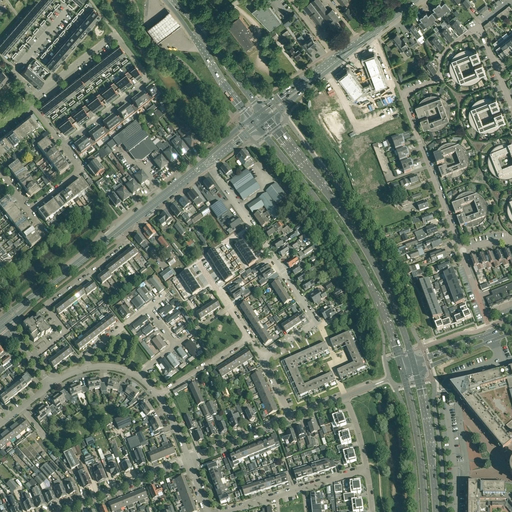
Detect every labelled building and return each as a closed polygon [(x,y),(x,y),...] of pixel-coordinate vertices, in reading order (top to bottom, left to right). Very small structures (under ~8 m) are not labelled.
[(41,0),(38,0),(36,3),(43,9),(47,5),(41,0)] [(265,0),(254,9),(250,12),(268,31),(281,21),(273,11),(265,0)] [(329,12),(319,0),(314,0),(303,8),(308,15),(312,12),(313,14),(311,16),(315,22),(316,22),(319,25),(318,26),(322,30),(328,25),(328,24),(329,23),(335,30),(341,26),(337,21),(340,19),(328,4),(332,9),(329,12)] [(451,0),(455,4),(460,0),(461,3),(465,8),(470,5),(465,0),(464,0),(463,1),(461,0),(451,0)] [(43,9),(36,3),(33,7),(40,13),(43,9)] [(435,5),(442,13),(449,8),(445,3),(441,5),(439,3),(435,4),(435,5)] [(432,13),(436,18),(442,13),(435,5),(433,8),(434,10),(432,13)] [(40,13),(33,7),(29,11),(36,17),(40,13)] [(345,11),(343,13),(348,20),(349,19),(350,19),(351,18),(352,17),(354,16),(353,14),(351,11),(350,11),(348,9),(347,7),(344,9),(345,11)] [(92,8),(89,12),(97,19),(100,15),(92,8)] [(26,15),(33,21),(36,17),(29,11),(26,15)] [(170,11),(148,28),(158,41),(180,24),(170,11)] [(94,23),(97,19),(89,12),(86,16),(94,23)] [(433,20),(436,18),(432,13),(428,15),(426,13),(422,15),(429,23),(430,23),(432,26),(435,23),(433,20)] [(33,21),(26,15),(22,19),(29,25),(33,21)] [(430,25),(429,23),(422,15),(420,18),(421,20),(419,24),(423,29),(426,26),(427,27),(429,28),(430,27),(430,26),(430,25)] [(91,27),(94,23),(86,16),(83,20),(91,27)] [(453,19),(455,21),(450,25),(458,34),(463,30),(459,25),(461,23),(456,16),(453,19)] [(239,17),(227,27),(246,51),(254,45),(248,36),(252,33),(239,17)] [(26,29),(29,25),(22,19),(19,23),(26,29)] [(88,30),(91,27),(83,20),(80,23),(88,30)] [(484,25),(486,31),(492,26),(488,22),(484,25)] [(26,29),(19,23),(15,27),(22,34),(26,29)] [(85,34),(88,30),(80,23),(77,27),(85,34)] [(413,34),(417,39),(421,35),(417,30),(418,29),(417,27),(415,28),(413,24),(408,28),(413,34)] [(445,25),(442,27),(444,30),(440,33),(448,42),(453,38),(448,32),(450,31),(445,25)] [(19,38),(22,34),(15,27),(12,31),(19,38)] [(76,27),(73,30),(81,37),(85,34),(77,27),(76,27)] [(73,30),(70,34),(78,41),(81,37),(73,30)] [(12,31),(8,36),(15,42),(19,38),(12,31)] [(275,31),(270,34),(273,39),(278,35),(275,31)] [(435,33),(431,35),(433,38),(430,40),(437,50),(442,46),(438,40),(440,39),(435,33)] [(75,45),(78,41),(70,34),(67,38),(75,45)] [(403,50),(406,47),(405,46),(407,45),(403,39),(401,41),(397,35),(391,39),(399,48),(401,51),(403,50)] [(15,42),(8,36),(5,40),(12,46),(15,42)] [(308,41),(313,47),(314,47),(316,46),(316,45),(317,45),(312,38),(311,38),(310,36),(307,38),(308,40),(308,41)] [(411,48),(414,45),(418,43),(416,40),(415,41),(411,37),(409,39),(412,43),(409,45),(411,48)] [(72,48),(75,45),(67,38),(64,41),(72,48)] [(313,47),(308,41),(307,42),(306,41),(304,39),(301,41),(303,44),(308,52),(312,49),(312,48),(313,47)] [(510,48),(504,39),(499,43),(505,51),(506,53),(509,51),(508,50),(510,48)] [(12,46),(5,40),(1,44),(8,50),(12,46)] [(69,52),(72,48),(64,41),(61,45),(69,52)] [(505,51),(499,43),(494,46),(502,56),(504,55),(503,53),(505,51)] [(0,44),(0,50),(4,54),(8,50),(1,44),(0,44)] [(66,56),(69,52),(61,45),(58,49),(66,56)] [(119,46),(115,49),(121,57),(125,54),(119,46)] [(299,58),(303,55),(298,49),(295,51),(292,48),(288,51),(290,53),(289,54),(292,57),(293,56),(296,60),(297,60),(298,60),(298,59),(299,59),(299,58)] [(63,59),(66,56),(58,49),(55,52),(63,59)] [(121,57),(115,49),(111,53),(116,60),(121,57)] [(465,50),(464,51),(468,60),(471,59),(474,57),(472,53),(472,51),(471,51),(469,50),(467,50),(465,50)] [(461,63),(468,60),(464,51),(463,51),(461,51),(460,52),(458,53),(461,63)] [(477,51),(472,53),(474,57),(471,59),(473,63),(480,60),(477,51)] [(59,63),(63,59),(55,52),(51,56),(59,63)] [(111,53),(106,56),(112,64),(116,60),(111,53)] [(451,60),(451,61),(458,64),(461,63),(458,53),(456,54),(455,55),(454,57),(452,58),(451,60)] [(375,55),(365,59),(376,88),(386,85),(375,55)] [(51,56),(48,60),(56,66),(59,63),(51,56)] [(112,64),(106,56),(102,59),(108,67),(112,64)] [(102,59),(98,63),(104,70),(108,67),(102,59)] [(48,60),(45,63),(51,69),(53,70),(54,69),(56,66),(48,60)] [(436,71),(429,61),(424,65),(431,75),(436,71)] [(450,69),(450,71),(460,67),(458,64),(451,61),(451,62),(450,64),(450,66),(450,67),(450,69)] [(104,70),(98,63),(94,66),(99,74),(104,70)] [(481,75),(485,73),(482,64),(474,67),(476,71),(479,70),(481,75)] [(360,65),(354,69),(359,74),(364,70),(360,65)] [(25,77),(32,69),(28,66),(21,74),(25,77)] [(99,74),(94,66),(89,69),(95,77),(99,74)] [(135,66),(127,72),(131,77),(134,75),(137,79),(142,75),(135,66)] [(460,67),(450,71),(451,73),(451,75),(452,77),(462,73),(460,67)] [(29,81),(36,73),(32,69),(25,77),(29,81)] [(91,80),(95,77),(89,69),(85,73),(91,80)] [(476,71),(473,73),(477,82),(478,81),(479,80),(481,79),(482,77),(482,76),(481,75),(479,70),(476,71)] [(348,71),(339,78),(354,97),(355,97),(359,103),(367,100),(363,92),(363,91),(348,71)] [(2,72),(0,73),(0,78),(4,82),(8,77),(2,72)] [(131,77),(127,72),(120,77),(127,86),(132,83),(129,79),(131,77)] [(29,81),(33,84),(40,76),(36,73),(29,81)] [(81,76),(86,84),(91,80),(85,73),(81,76)] [(463,76),(462,73),(452,77),(453,78),(455,80),(456,81),(458,82),(459,83),(460,84),(463,76)] [(473,73),(466,75),(470,85),(471,85),(473,84),(474,83),(476,83),(477,82),(473,73)] [(469,85),(470,85),(466,75),(463,76),(460,84),(461,84),(463,85),(465,85),(467,85),(469,85)] [(40,76),(33,84),(38,88),(45,80),(40,76)] [(79,77),(75,81),(81,88),(85,85),(79,77)] [(120,77),(113,83),(117,88),(120,86),(123,90),(127,86),(120,77)] [(76,91),(81,88),(75,81),(71,84),(76,91)] [(113,83),(106,88),(113,97),(118,94),(115,90),(117,88),(113,83)] [(76,91),(71,84),(66,87),(72,95),(76,91)] [(149,94),(146,96),(150,102),(160,94),(156,89),(154,91),(151,86),(146,90),(149,94)] [(66,87),(62,90),(68,98),(72,95),(66,87)] [(106,88),(99,94),(103,99),(106,97),(108,101),(113,97),(106,88)] [(64,101),(68,98),(62,90),(58,94),(64,101)] [(58,94),(54,97),(59,105),(64,101),(58,94)] [(99,94),(92,99),(99,109),(103,105),(101,101),(103,99),(99,94)] [(143,107),(150,102),(146,96),(144,98),(141,94),(136,98),(143,107)] [(424,98),(428,108),(434,106),(430,96),(428,97),(426,97),(424,98)] [(430,96),(434,106),(437,105),(440,97),(439,97),(438,96),(436,96),(434,96),(432,96),(430,96)] [(55,108),(59,105),(54,97),(49,100),(55,108)] [(437,105),(438,108),(448,104),(447,103),(446,101),(444,100),(443,99),(441,98),(440,97),(437,105)] [(134,105),(132,107),(136,113),(143,107),(136,98),(132,101),(134,105)] [(419,103),(418,105),(419,104),(419,106),(421,111),(424,109),(428,108),(424,98),(423,99),(421,100),(420,102),(419,103)] [(491,101),(492,101),(491,99),(492,99),(490,99),(488,98),(487,98),(485,98),(483,99),(487,108),(490,107),(493,105),(491,101)] [(84,105),(89,111),(91,108),(94,112),(99,109),(92,99),(84,105)] [(477,101),(481,111),(487,108),(483,99),(481,99),(479,100),(477,101)] [(496,99),(492,101),(491,101),(493,105),(490,107),(492,111),(499,108),(496,99)] [(49,100),(45,104),(51,111),(55,108),(49,100)] [(481,111),(477,101),(476,102),(474,103),(473,105),(472,106),(471,108),(470,109),(478,112),(481,111)] [(46,115),(51,111),(45,104),(41,107),(46,115)] [(321,113),(312,119),(327,139),(335,133),(336,135),(344,129),(345,130),(353,124),(351,121),(338,104),(330,110),(329,109),(322,115),(321,113)] [(438,108),(441,114),(450,110),(450,108),(449,106),(448,104),(438,108)] [(84,105),(77,110),(84,120),(89,116),(86,112),(89,111),(84,105)] [(127,105),(122,109),(129,118),(136,113),(132,107),(129,109),(127,105)] [(163,105),(159,109),(163,114),(167,110),(163,105)] [(419,106),(415,107),(418,116),(426,114),(425,111),(424,109),(421,111),(419,106)] [(122,124),(129,118),(122,109),(117,112),(120,116),(117,118),(122,124)] [(479,115),(478,112),(470,109),(470,110),(469,112),(469,114),(469,116),(469,118),(469,119),(479,115)] [(80,123),(84,120),(77,110),(70,116),(74,122),(77,120),(80,123)] [(451,112),(450,110),(441,114),(442,117),(449,120),(449,119),(450,118),(450,116),(451,114),(451,112)] [(494,115),(495,119),(499,118),(500,123),(501,123),(505,121),(501,112),(494,115)] [(31,115),(27,118),(34,126),(37,123),(31,115)] [(481,121),(479,115),(469,119),(470,121),(470,123),(471,125),(472,125),(481,121)] [(72,123),(74,122),(70,116),(63,122),(70,131),(75,127),(72,123)] [(112,116),(107,120),(114,129),(122,124),(117,118),(115,120),(112,116)] [(152,121),(147,116),(142,119),(147,125),(152,121)] [(442,117),(439,118),(442,128),(444,127),(445,126),(446,124),(448,123),(449,121),(449,120),(442,117)] [(34,126),(27,118),(24,120),(30,129),(34,126)] [(427,118),(420,120),(423,130),(427,128),(428,128),(426,123),(429,122),(428,120),(427,118)] [(432,121),(436,130),(438,130),(440,129),(442,128),(439,118),(432,121)] [(501,124),(501,123),(500,123),(499,118),(495,119),(492,121),(496,130),(497,129),(499,128),(500,127),(502,124),(501,124)] [(24,120),(20,123),(27,132),(30,129),(24,120)] [(103,123),(106,127),(103,129),(107,135),(114,129),(107,120),(103,123)] [(142,121),(138,124),(142,129),(146,126),(142,121)] [(429,122),(426,123),(428,128),(427,128),(428,129),(427,129),(427,130),(429,130),(431,130),(433,131),(435,131),(436,130),(432,121),(429,122)] [(483,124),(481,121),(472,125),(473,126),(474,128),(475,129),(477,130),(479,131),(479,132),(483,124)] [(496,130),(492,121),(486,123),(490,133),(492,132),(494,131),(495,131),(496,130)] [(66,134),(70,131),(63,122),(56,127),(60,132),(63,131),(66,134)] [(151,154),(152,155),(154,153),(155,154),(157,153),(159,152),(135,122),(116,137),(122,145),(127,150),(126,151),(128,153),(129,153),(135,161),(142,161),(151,154)] [(27,132),(20,123),(16,126),(23,134),(27,132)] [(488,133),(490,133),(486,123),(483,124),(479,132),(480,132),(482,133),(484,133),(486,133),(488,133)] [(16,126),(13,129),(19,137),(23,134),(16,126)] [(100,140),(107,135),(103,129),(101,131),(98,127),(93,131),(100,140)] [(183,132),(194,146),(197,144),(191,136),(190,136),(188,133),(189,132),(187,128),(185,130),(183,132)] [(19,137),(13,129),(9,131),(16,140),(19,137)] [(9,131),(6,134),(12,143),(16,140),(9,131)] [(89,140),(93,146),(100,140),(93,131),(89,135),(92,138),(89,140)] [(194,146),(183,132),(180,134),(183,137),(182,137),(185,141),(184,141),(191,149),(194,146)] [(12,143),(6,134),(2,137),(9,145),(10,148),(14,145),(12,143)] [(172,139),(184,154),(187,152),(181,144),(178,141),(179,140),(176,136),(172,139)] [(2,137),(0,138),(0,141),(5,148),(9,145),(2,137)] [(119,148),(122,145),(116,137),(112,141),(116,146),(117,145),(119,148)] [(386,141),(383,143),(384,148),(388,146),(388,147),(393,145),(404,141),(402,137),(399,138),(398,137),(391,139),(386,141)] [(86,151),(93,146),(89,140),(87,142),(84,138),(79,142),(86,151)] [(172,146),(173,145),(175,148),(175,149),(181,157),(184,154),(172,139),(168,141),(172,146)] [(40,150),(49,143),(46,140),(37,146),(40,150)] [(116,146),(112,141),(107,145),(111,150),(116,146)] [(404,141),(393,145),(395,150),(402,148),(402,146),(405,145),(404,141)] [(77,149),(75,151),(79,157),(86,151),(79,142),(74,146),(77,149)] [(159,150),(160,149),(164,154),(170,162),(173,160),(165,149),(163,147),(162,145),(160,142),(155,145),(159,150)] [(163,147),(165,149),(173,160),(177,157),(170,149),(171,149),(166,142),(162,145),(163,147)] [(49,143),(40,150),(43,153),(51,147),(49,143)] [(452,154),(455,153),(459,146),(458,146),(456,145),(454,145),(452,144),(450,145),(449,145),(452,154)] [(113,152),(111,150),(107,145),(106,145),(102,148),(108,156),(113,152)] [(446,157),(452,154),(449,145),(448,145),(446,145),(444,146),(443,147),(442,147),(446,157)] [(460,146),(459,146),(455,153),(457,156),(466,153),(465,151),(464,150),(463,149),(461,147),(460,146)] [(496,149),(500,159),(506,156),(502,146),(500,147),(498,148),(496,149)] [(511,151),(511,148),(510,147),(511,147),(510,147),(508,146),(506,146),(504,146),(502,146),(506,156),(509,155),(511,153),(511,151)] [(46,157),(54,150),(51,147),(43,153),(46,157)] [(437,152),(436,153),(437,153),(437,154),(439,159),(442,158),(446,157),(442,147),(441,148),(440,149),(438,151),(437,152)] [(497,160),(500,159),(496,149),(495,150),(493,151),(492,152),(491,154),(490,156),(489,157),(497,160)] [(48,160),(57,154),(54,150),(46,157),(48,160)] [(247,170),(253,166),(256,163),(252,158),(251,159),(250,157),(248,155),(249,154),(246,150),(242,153),(240,154),(240,155),(237,157),(247,170)] [(154,153),(152,155),(150,156),(154,162),(160,170),(167,165),(161,157),(160,157),(157,153),(155,154),(154,153)] [(408,153),(398,156),(400,162),(406,159),(406,158),(409,157),(408,153)] [(467,153),(466,153),(457,156),(459,163),(469,159),(468,157),(467,155),(467,153)] [(60,157),(57,154),(48,160),(51,164),(60,157)] [(437,154),(433,156),(437,165),(444,162),(443,160),(442,158),(439,159),(437,154)] [(88,168),(91,173),(100,166),(92,156),(87,160),(91,165),(88,168)] [(62,161),(60,157),(51,164),(54,168),(62,161)] [(488,165),(488,167),(498,163),(497,160),(489,157),(489,158),(488,159),(488,161),(488,163),(488,165)] [(459,163),(460,166),(467,169),(468,168),(468,166),(469,164),(469,162),(469,160),(469,159),(459,163)] [(62,161),(54,168),(57,171),(65,165),(62,161)] [(11,173),(19,166),(17,162),(8,169),(11,173)] [(491,173),(500,169),(498,163),(488,167),(489,169),(490,171),(491,173)] [(413,164),(402,168),(404,174),(411,171),(411,169),(413,168),(413,164)] [(68,169),(65,165),(57,171),(60,175),(68,169)] [(236,178),(237,177),(234,172),(232,173),(231,172),(226,165),(224,167),(223,167),(222,168),(222,169),(221,169),(226,176),(228,178),(229,176),(232,180),(233,180),(232,178),(235,176),(236,178)] [(22,169),(19,166),(11,173),(14,176),(22,169)] [(100,166),(91,173),(95,177),(99,174),(101,175),(104,172),(100,166)] [(133,168),(144,183),(148,180),(141,172),(136,166),(133,168)] [(446,166),(438,169),(442,178),(446,177),(444,172),(447,171),(447,169),(446,166)] [(460,166),(457,167),(461,177),(462,176),(463,175),(465,173),(466,172),(467,170),(467,169),(460,166)] [(460,177),(461,177),(457,167),(451,169),(454,179),(455,179),(457,178),(458,178),(460,177)] [(135,177),(141,185),(144,183),(133,168),(130,171),(135,177)] [(22,169),(14,176),(17,180),(25,173),(22,169)] [(447,171),(444,172),(446,177),(446,178),(447,179),(449,179),(451,179),(453,179),(454,179),(451,169),(447,171)] [(502,172),(500,169),(491,173),(492,174),(493,176),(494,177),(496,178),(498,179),(499,180),(502,172)] [(233,180),(232,180),(230,182),(237,191),(253,180),(247,170),(237,177),(236,178),(233,180)] [(507,181),(508,181),(505,171),(502,172),(499,180),(501,181),(503,181),(505,181),(507,181)] [(28,177),(25,173),(17,180),(19,183),(28,177)] [(402,187),(404,186),(411,183),(411,184),(418,181),(416,175),(409,178),(409,179),(400,182),(402,187)] [(125,178),(136,192),(139,190),(133,182),(132,182),(128,176),(125,178)] [(28,177),(19,183),(22,187),(31,180),(28,177)] [(122,180),(124,183),(127,186),(126,187),(132,195),(136,192),(125,178),(122,180)] [(203,183),(208,190),(210,191),(215,188),(213,186),(208,179),(206,181),(205,180),(203,182),(203,183)] [(33,184),(31,180),(22,187),(25,190),(33,184)] [(78,183),(84,191),(88,188),(82,180),(78,183)] [(253,180),(237,191),(243,201),(260,189),(253,180)] [(33,184),(25,190),(28,194),(36,187),(39,185),(36,182),(33,184)] [(78,183),(74,185),(81,194),(84,191),(78,183)] [(126,199),(129,197),(123,189),(124,189),(120,184),(117,187),(117,188),(126,199)] [(281,201),(281,200),(286,196),(276,184),(266,192),(273,201),(273,202),(274,205),(276,204),(276,205),(281,201)] [(28,194),(31,198),(42,189),(39,185),(36,187),(28,194)] [(82,196),(81,194),(74,185),(71,188),(77,197),(79,198),(82,196)] [(117,187),(113,190),(123,202),(126,199),(117,188),(117,187)] [(71,188),(67,191),(74,200),(77,197),(71,188)] [(70,202),(74,200),(67,191),(64,194),(70,202)] [(193,202),(194,203),(197,207),(202,203),(198,198),(193,191),(190,193),(190,192),(188,194),(188,195),(187,195),(193,202)] [(112,193),(107,196),(115,207),(120,204),(112,193)] [(461,196),(464,205),(470,203),(466,193),(465,194),(463,195),(461,196)] [(470,203),(474,202),(477,195),(476,194),(474,194),(472,193),(470,193),(468,193),(466,193),(470,203)] [(70,202),(64,194),(60,197),(67,205),(69,208),(72,205),(70,202)] [(269,214),(271,217),(274,221),(282,215),(274,205),(273,202),(266,194),(248,207),(253,214),(264,206),(267,212),(269,214)] [(478,195),(477,195),(474,202),(475,205),(485,201),(484,200),(482,199),(481,197),(480,196),(478,195)] [(455,201),(455,202),(456,203),(458,208),(461,207),(464,205),(461,196),(459,197),(458,198),(457,199),(455,201)] [(67,205),(60,197),(56,199),(63,208),(67,205)] [(0,206),(1,208),(9,202),(7,198),(0,203),(0,206)] [(184,212),(185,212),(185,213),(190,210),(192,208),(189,204),(184,198),(182,200),(181,199),(179,201),(180,201),(179,202),(184,208),(182,210),(184,212),(184,211),(184,212)] [(63,208),(56,199),(53,202),(59,211),(63,208)] [(425,201),(417,204),(419,211),(428,208),(425,201)] [(485,202),(485,201),(475,205),(477,211),(487,208),(487,207),(486,205),(486,204),(485,202)] [(12,205),(9,202),(1,208),(4,212),(12,205)] [(59,211),(53,202),(49,205),(56,213),(59,211)] [(219,202),(209,210),(217,220),(226,213),(225,210),(225,211),(220,205),(221,204),(219,202)] [(456,203),(452,205),(455,214),(462,211),(461,208),(461,207),(458,208),(456,203)] [(4,212),(6,215),(15,209),(12,205),(4,212)] [(49,205),(46,208),(52,216),(56,213),(49,205)] [(175,215),(177,217),(180,215),(181,216),(185,212),(184,212),(182,213),(180,211),(181,211),(178,208),(175,205),(173,207),(172,206),(171,208),(170,209),(175,215)] [(199,211),(203,217),(210,212),(206,206),(199,211)] [(46,208),(42,210),(49,219),(52,216),(46,208)] [(487,209),(487,208),(477,211),(478,214),(486,218),(486,217),(487,215),(487,213),(487,211),(487,209)] [(9,219),(18,212),(15,209),(6,215),(4,217),(7,221),(9,219)] [(42,210),(38,213),(45,222),(49,219),(42,210)] [(21,216),(18,212),(9,219),(12,222),(21,216)] [(157,220),(161,225),(165,222),(165,223),(167,225),(172,221),(170,219),(171,218),(166,212),(160,217),(161,217),(157,220)] [(191,220),(190,219),(185,212),(181,216),(187,223),(191,220)] [(255,217),(258,222),(264,218),(260,212),(255,217)] [(291,212),(284,218),(286,221),(287,220),(294,215),(291,212)] [(199,213),(195,216),(190,219),(191,220),(193,223),(193,224),(195,223),(202,218),(199,213)] [(478,214),(475,216),(479,225),(480,225),(482,223),(483,222),(484,220),(485,219),(486,218),(478,214)] [(417,223),(432,218),(431,215),(428,216),(427,215),(421,217),(422,219),(419,219),(416,220),(415,217),(412,218),(414,224),(417,223)] [(464,215),(457,218),(460,227),(464,226),(464,225),(462,220),(465,219),(465,218),(464,215)] [(23,219),(21,216),(12,222),(15,226),(23,219)] [(479,226),(479,225),(475,216),(469,218),(473,228),(475,227),(477,226),(479,226)] [(228,233),(229,234),(235,230),(234,228),(240,224),(239,222),(240,222),(238,219),(237,219),(236,218),(227,224),(231,228),(229,229),(227,231),(228,233)] [(268,223),(264,218),(258,222),(262,227),(268,223)] [(417,223),(418,227),(419,229),(425,227),(424,225),(430,223),(430,222),(433,221),(432,218),(417,223)] [(465,219),(462,220),(464,225),(464,226),(465,227),(464,227),(465,227),(467,228),(469,228),(471,228),(473,228),(469,218),(465,219)] [(18,230),(26,223),(23,219),(15,226),(12,228),(15,231),(18,230)] [(29,227),(26,223),(18,230),(20,233),(29,227)] [(182,229),(178,223),(174,226),(181,236),(186,233),(182,229)] [(269,237),(275,233),(275,234),(278,232),(277,230),(282,227),(280,223),(277,225),(277,224),(265,232),(269,237)] [(298,225),(293,229),(298,236),(303,232),(298,225)] [(148,226),(146,228),(145,228),(144,228),(144,229),(143,230),(148,236),(150,238),(155,234),(153,232),(151,229),(148,226)] [(416,237),(418,236),(436,229),(435,226),(432,227),(426,229),(425,229),(415,233),(416,237)] [(32,230),(29,227),(20,233),(23,237),(32,230)] [(428,237),(435,235),(435,237),(440,235),(439,232),(437,233),(436,229),(418,236),(416,237),(418,241),(426,238),(428,237)] [(34,234),(32,230),(23,237),(26,240),(34,234)] [(297,237),(300,242),(306,238),(303,233),(297,237)] [(37,237),(34,234),(26,240),(29,244),(37,237)] [(139,235),(137,237),(136,236),(135,237),(135,238),(134,239),(139,246),(140,245),(142,247),(146,252),(149,249),(145,245),(146,244),(144,242),(145,241),(139,235)] [(40,241),(37,237),(29,244),(32,248),(40,241)] [(161,237),(157,240),(165,250),(169,247),(161,237)] [(280,240),(274,245),(277,250),(286,244),(284,241),(286,240),(285,238),(283,239),(281,241),(280,240)] [(424,244),(424,245),(419,247),(420,249),(422,248),(441,242),(439,238),(436,240),(436,239),(430,241),(429,240),(425,242),(425,243),(424,244)] [(186,244),(190,249),(194,245),(190,240),(186,244)] [(242,241),(235,247),(238,251),(245,246),(242,241)] [(419,253),(423,251),(430,249),(432,248),(433,249),(439,247),(439,246),(442,245),(441,242),(422,248),(418,250),(419,253)] [(286,247),(279,252),(282,257),(285,255),(286,256),(290,253),(289,252),(291,251),(292,251),(294,250),(294,249),(298,246),(296,243),(292,246),(291,245),(289,247),(288,246),(286,247)] [(171,245),(181,257),(183,256),(173,244),(171,245)] [(245,246),(238,251),(241,255),(248,250),(245,246)] [(313,250),(311,246),(303,252),(305,255),(313,250)] [(129,249),(127,250),(133,258),(137,254),(132,248),(130,250),(129,249)] [(128,261),(133,258),(127,250),(125,252),(126,253),(123,255),(128,261)] [(214,250),(207,255),(210,259),(217,254),(214,250)] [(248,250),(241,255),(243,259),(251,254),(248,250)] [(427,261),(445,254),(444,251),(441,252),(441,251),(434,253),(435,254),(429,256),(430,259),(426,261),(427,261)] [(503,267),(509,265),(504,252),(503,252),(504,254),(502,255),(500,252),(495,254),(500,266),(499,263),(501,262),(503,267)] [(500,266),(495,254),(495,255),(493,256),(492,253),(487,255),(492,267),(491,264),(493,263),(495,268),(500,266)] [(217,254),(210,259),(212,263),(220,258),(217,254)] [(251,254),(243,259),(246,263),(254,257),(251,254)] [(445,254),(427,261),(428,264),(437,260),(437,261),(444,259),(443,258),(446,257),(445,254)] [(124,265),(128,261),(123,255),(121,257),(120,256),(118,257),(124,265)] [(487,270),(492,267),(487,255),(487,256),(485,257),(484,255),(479,257),(484,269),(482,266),(485,265),(487,270)] [(478,271),(484,269),(479,257),(478,257),(479,258),(477,259),(475,256),(470,258),(474,268),(476,266),(478,271)] [(119,268),(124,265),(118,257),(116,259),(117,260),(114,262),(119,268)] [(254,257),(246,263),(249,267),(256,262),(254,257)] [(220,258),(212,263),(215,267),(222,262),(220,258)] [(293,259),(287,264),(290,269),(293,266),(294,267),(296,266),(296,265),(296,264),(298,263),(301,261),(299,258),(296,260),(295,258),(293,260),(293,259)] [(8,260),(0,266),(3,270),(11,264),(8,260)] [(114,272),(119,268),(114,262),(112,264),(111,263),(109,264),(114,272)] [(222,262),(215,267),(217,271),(225,266),(222,262)] [(442,270),(442,271),(450,268),(448,262),(440,265),(437,266),(439,271),(442,270)] [(110,275),(114,272),(109,264),(107,266),(108,267),(105,269),(106,271),(110,275)] [(259,267),(252,271),(254,275),(260,272),(262,275),(270,269),(267,265),(261,269),(259,267)] [(225,266),(217,271),(220,275),(227,270),(225,266)] [(298,267),(292,271),(295,276),(301,272),(300,271),(302,270),(302,269),(303,268),(302,267),(301,268),(300,266),(298,268),(298,267)] [(168,269),(160,275),(165,282),(174,275),(168,269)] [(264,278),(259,283),(261,286),(268,281),(267,278),(273,274),(270,269),(262,275),(264,278)] [(227,270),(220,275),(222,278),(230,273),(227,270)] [(417,276),(423,274),(422,270),(412,274),(415,282),(418,281),(416,277),(417,276)] [(101,273),(107,280),(111,277),(110,275),(106,271),(104,272),(103,271),(101,273)] [(187,271),(179,276),(182,280),(190,275),(187,271)] [(446,279),(455,276),(453,271),(444,274),(446,279)] [(303,275),(297,279),(300,283),(306,279),(305,279),(307,277),(308,277),(307,275),(308,274),(307,272),(305,273),(305,274),(303,275)] [(102,284),(107,280),(101,273),(99,275),(100,276),(97,278),(102,284)] [(230,273),(222,278),(225,283),(233,278),(230,273)] [(190,275),(182,280),(184,284),(192,279),(190,275)] [(448,284),(457,281),(455,276),(446,279),(448,284)] [(148,280),(158,293),(162,290),(153,277),(148,280)] [(192,279),(184,284),(187,288),(195,283),(192,279)] [(235,286),(229,290),(232,295),(240,289),(238,287),(243,282),(241,279),(233,284),(235,286)] [(311,280),(308,282),(302,286),(305,291),(311,287),(312,288),(315,286),(311,280)] [(419,284),(421,289),(430,285),(428,280),(419,284)] [(271,286),(275,291),(281,286),(280,284),(281,283),(279,281),(271,286)] [(448,284),(450,290),(458,286),(457,281),(448,284)] [(88,283),(86,285),(91,292),(96,289),(91,282),(89,284),(88,283)] [(328,291),(329,290),(333,287),(330,282),(324,286),(328,291)] [(195,283),(187,288),(189,291),(197,286),(195,283)] [(346,290),(342,283),(335,287),(337,289),(335,289),(336,292),(333,294),(335,297),(343,292),(346,290)] [(511,283),(491,292),(493,296),(486,299),(490,308),(491,308),(492,308),(492,307),(494,307),(491,300),(494,299),(497,305),(498,305),(499,305),(499,304),(501,303),(502,304),(503,303),(504,302),(501,296),(504,294),(507,301),(508,301),(510,301),(510,300),(511,300),(508,293),(511,291),(511,283)] [(87,296),(91,292),(86,285),(84,287),(84,288),(82,289),(85,294),(87,296)] [(421,289),(423,294),(432,290),(430,285),(421,289)] [(197,286),(189,291),(192,295),(200,290),(197,286)] [(278,296),(286,290),(284,288),(283,289),(281,286),(275,291),(278,296)] [(460,291),(458,286),(450,290),(452,295),(460,291)] [(77,289),(75,290),(81,298),(85,294),(82,289),(81,288),(78,290),(77,289)] [(148,301),(139,289),(135,291),(145,303),(148,301)] [(240,289),(232,295),(235,300),(241,295),(243,298),(250,293),(248,290),(242,292),(240,289)] [(77,301),(81,298),(75,290),(73,292),(74,293),(72,295),(77,301)] [(281,300),(288,296),(286,293),(287,293),(286,290),(278,296),(281,300)] [(313,295),(310,297),(312,301),(320,296),(319,294),(322,293),(320,290),(317,291),(313,294),(313,295)] [(425,299),(434,295),(432,290),(423,294),(425,299)] [(462,296),(460,291),(452,295),(454,300),(462,296)] [(320,296),(312,301),(315,305),(316,304),(317,305),(321,303),(320,303),(323,301),(323,300),(326,298),(323,294),(320,296)] [(66,297),(72,305),(77,301),(72,295),(69,297),(68,296),(66,297)] [(434,295),(425,299),(427,304),(436,301),(434,295)] [(136,296),(130,302),(137,310),(143,304),(136,296)] [(288,296),(281,300),(284,305),(292,300),(290,298),(289,299),(288,296)] [(462,296),(454,300),(455,305),(464,301),(462,296)] [(68,308),(72,305),(66,297),(64,299),(65,300),(63,302),(68,308)] [(122,300),(126,305),(129,309),(131,307),(128,303),(125,298),(124,298),(122,300)] [(215,301),(210,304),(214,311),(217,309),(218,310),(220,309),(215,301)] [(436,301),(427,304),(429,309),(438,306),(436,301)] [(63,312),(68,308),(63,302),(60,304),(59,303),(57,305),(63,312)] [(243,312),(250,308),(247,303),(239,308),(240,310),(242,309),(243,312)] [(205,307),(210,315),(213,314),(212,312),(214,311),(210,304),(205,307)] [(58,315),(63,312),(57,305),(55,306),(56,307),(53,309),(58,315)] [(333,310),(332,309),(329,305),(321,310),(322,312),(320,313),(323,317),(333,310)] [(162,318),(171,311),(167,306),(158,313),(162,318)] [(439,311),(438,306),(429,309),(431,314),(439,311)] [(128,316),(130,314),(124,307),(118,311),(124,319),(126,318),(126,319),(129,317),(128,316)] [(205,307),(201,310),(205,317),(208,315),(208,316),(210,315),(205,307)] [(466,307),(460,309),(462,315),(465,321),(470,318),(466,307)] [(253,312),(250,308),(243,312),(245,315),(244,315),(245,317),(253,312)] [(205,317),(201,310),(196,314),(201,321),(203,320),(202,319),(205,317)] [(333,310),(323,317),(325,320),(327,319),(328,320),(336,315),(333,312),(333,310)] [(433,319),(439,317),(441,316),(439,311),(431,314),(433,319)] [(248,319),(250,321),(256,317),(253,312),(245,317),(247,320),(248,319)] [(111,316),(106,320),(112,327),(114,325),(113,324),(115,322),(113,320),(116,318),(112,313),(110,315),(111,316)] [(168,325),(179,317),(176,313),(165,321),(168,325)] [(301,313),(296,317),(300,323),(303,322),(304,323),(306,321),(301,313)] [(30,337),(34,342),(44,334),(45,335),(50,331),(42,321),(43,320),(39,315),(35,318),(36,319),(33,321),(32,320),(29,323),(28,322),(23,326),(25,330),(27,329),(29,332),(28,333),(31,336),(30,337)] [(465,321),(462,315),(454,318),(456,324),(465,321)] [(259,322),(256,317),(250,321),(251,324),(250,325),(252,327),(259,322)] [(300,323),(296,317),(291,320),(296,328),(299,326),(298,325),(300,323)] [(437,331),(443,329),(441,323),(439,317),(433,319),(437,331)] [(144,318),(131,326),(135,332),(148,324),(144,318)] [(101,323),(106,329),(109,328),(110,329),(112,327),(106,320),(101,323)] [(291,320),(287,323),(291,330),(294,328),(294,329),(296,328),(291,320)] [(449,320),(448,320),(441,323),(443,329),(451,326),(449,320)] [(254,328),(256,331),(262,327),(259,322),(252,327),(253,329),(254,328)] [(101,323),(97,327),(103,334),(105,332),(104,331),(106,329),(101,323)] [(291,330),(287,323),(282,326),(287,334),(289,333),(288,331),(291,330)] [(175,336),(183,330),(179,325),(172,331),(175,336)] [(149,326),(137,335),(141,340),(153,331),(149,326)] [(103,334),(97,327),(92,330),(97,336),(100,335),(101,336),(103,334)] [(266,331),(262,327),(256,331),(258,334),(256,334),(258,336),(266,331)] [(92,330),(88,334),(94,341),(96,339),(95,338),(97,336),(92,330)] [(260,338),(262,340),(269,336),(266,331),(258,336),(259,339),(260,338)] [(83,337),(88,343),(91,342),(92,343),(94,341),(88,334),(86,332),(82,335),(83,336),(83,337)] [(345,344),(354,364),(357,371),(365,368),(349,333),(341,336),(345,344)] [(272,341),(269,336),(262,340),(264,343),(263,344),(264,346),(272,341)] [(336,339),(339,346),(345,344),(341,336),(336,339)] [(83,337),(79,341),(85,348),(87,347),(86,345),(88,343),(83,337)] [(160,352),(165,347),(157,337),(151,342),(160,352)] [(336,339),(330,341),(334,349),(339,346),(336,339)] [(190,342),(195,349),(198,346),(193,340),(190,342)] [(83,350),(85,348),(79,341),(74,344),(79,351),(82,349),(83,350)] [(143,343),(140,345),(150,359),(154,356),(143,343)] [(323,354),(328,351),(325,343),(320,346),(323,354)] [(318,356),(323,354),(320,346),(314,348),(318,356)] [(67,348),(62,351),(67,358),(69,356),(70,357),(72,355),(67,348)] [(175,352),(183,363),(188,359),(181,348),(175,352)] [(314,348),(309,351),(312,358),(318,356),(314,348)] [(242,353),(247,361),(252,358),(247,349),(243,351),(244,352),(242,353)] [(62,351),(58,355),(63,362),(65,361),(64,360),(67,358),(62,351)] [(307,361),(312,358),(309,351),(303,353),(307,361)] [(247,361),(242,353),(240,354),(237,356),(242,365),(247,361)] [(303,353),(298,356),(301,363),(307,361),(303,353)] [(171,354),(166,358),(174,368),(179,365),(171,354)] [(58,355),(53,358),(58,365),(60,363),(61,364),(63,362),(58,355)] [(232,360),(237,368),(242,365),(237,356),(233,358),(234,359),(232,360)] [(296,366),(301,363),(298,356),(292,358),(296,366)] [(1,363),(3,366),(10,360),(8,357),(1,363)] [(58,365),(53,358),(48,362),(54,369),(56,368),(55,367),(58,365)] [(158,362),(167,375),(172,371),(163,358),(158,362)] [(304,386),(296,366),(292,358),(284,362),(300,397),(308,393),(304,386)] [(226,362),(232,371),(237,368),(232,360),(230,361),(230,360),(226,362)] [(227,374),(232,371),(226,362),(223,364),(223,365),(222,366),(227,374)] [(348,366),(351,374),(357,371),(354,364),(348,366)] [(222,378),(227,374),(222,366),(220,367),(220,366),(216,369),(222,378)] [(342,369),(346,376),(351,374),(348,366),(342,369)] [(503,450),(511,443),(511,442),(511,441),(511,374),(510,368),(469,380),(450,386),(462,400),(503,450)] [(340,379),(346,376),(342,369),(337,371),(340,379)] [(251,376),(254,382),(263,378),(261,374),(260,373),(261,372),(251,376)] [(332,373),(326,376),(330,384),(335,381),(332,373)] [(26,377),(24,374),(20,378),(26,387),(31,383),(30,381),(32,379),(29,375),(26,377)] [(324,386),(330,384),(326,376),(321,378),(324,386)] [(15,381),(15,382),(22,390),(26,387),(20,378),(15,381)] [(101,392),(103,392),(103,383),(99,383),(98,378),(93,379),(94,389),(100,388),(101,392)] [(112,389),(115,380),(109,378),(108,383),(103,383),(103,392),(103,394),(106,394),(106,392),(107,388),(112,389)] [(256,388),(265,384),(264,382),(265,382),(263,378),(254,382),(256,388)] [(319,389),(324,386),(321,378),(315,381),(319,389)] [(89,390),(94,389),(93,379),(87,380),(88,385),(84,387),(86,393),(89,392),(89,390)] [(118,392),(120,394),(123,388),(119,386),(120,381),(115,380),(112,389),(118,391),(118,392)] [(313,391),(319,389),(315,381),(310,383),(313,391)] [(11,385),(17,394),(22,390),(15,382),(11,385)] [(83,394),(86,393),(84,387),(80,388),(78,383),(72,386),(77,395),(82,392),(83,394)] [(308,393),(313,391),(310,383),(304,386),(308,393)] [(186,384),(173,392),(174,394),(176,396),(178,395),(177,393),(188,386),(186,384)] [(196,384),(189,386),(198,406),(204,403),(196,384)] [(256,388),(258,393),(268,389),(266,385),(265,384),(256,388)] [(8,391),(13,397),(17,394),(11,385),(9,387),(10,389),(8,391)] [(124,393),(128,397),(134,389),(130,385),(126,390),(123,388),(120,394),(123,395),(124,393)] [(77,395),(72,386),(67,388),(69,393),(66,395),(69,400),(71,403),(75,402),(74,399),(78,397),(77,395)] [(2,392),(9,402),(10,402),(9,401),(13,397),(8,391),(6,388),(4,390),(2,392)] [(139,393),(134,389),(128,397),(127,398),(132,402),(128,404),(130,406),(133,404),(139,401),(136,397),(139,393)] [(261,399),(270,395),(269,393),(270,393),(268,389),(258,393),(261,399)] [(9,402),(2,392),(0,393),(0,394),(1,396),(0,397),(0,399),(5,406),(9,402)] [(59,393),(55,396),(61,404),(65,401),(66,402),(69,400),(66,395),(63,397),(59,393)] [(261,399),(263,404),(273,400),(271,396),(270,395),(261,399)] [(62,406),(61,404),(55,396),(50,400),(53,404),(51,406),(57,414),(59,412),(57,410),(62,406)] [(263,404),(266,409),(275,406),(274,404),(275,403),(273,400),(263,404)] [(139,407),(142,412),(150,406),(147,401),(142,405),(140,403),(135,406),(137,409),(139,407)] [(213,402),(207,405),(212,417),(218,414),(213,402)] [(57,414),(51,406),(48,409),(45,404),(40,408),(46,416),(51,412),(54,416),(56,416),(57,415),(57,414)] [(154,411),(150,406),(142,412),(146,417),(144,418),(146,420),(151,417),(150,414),(154,411)] [(206,406),(201,408),(205,417),(210,415),(206,406)] [(275,407),(275,406),(266,409),(268,415),(278,411),(276,407),(275,407)] [(47,417),(46,416),(40,408),(35,412),(38,415),(35,417),(40,423),(43,421),(47,417)] [(255,419),(253,415),(257,413),(255,408),(248,411),(247,408),(244,409),(246,412),(250,421),(251,421),(253,421),(254,419),(255,419)] [(239,419),(236,412),(228,415),(231,422),(230,423),(230,424),(231,425),(232,425),(233,428),(239,426),(237,420),(239,419)] [(334,422),(344,419),(343,415),(342,415),(342,413),(332,417),(334,422)] [(126,415),(125,416),(114,420),(118,429),(130,424),(126,415)] [(184,417),(186,422),(190,430),(195,428),(190,415),(184,417)] [(149,422),(151,427),(160,423),(158,418),(153,420),(151,417),(146,420),(147,423),(149,422)] [(219,420),(217,421),(219,426),(218,426),(220,429),(221,433),(224,432),(225,432),(226,432),(227,431),(224,424),(222,417),(219,418),(219,420)] [(19,422),(18,423),(24,431),(29,427),(22,419),(19,421),(19,422)] [(346,425),(344,419),(334,422),(335,426),(336,426),(337,428),(333,429),(334,432),(340,430),(339,427),(346,425)] [(309,424),(308,425),(312,434),(314,433),(315,436),(318,435),(317,432),(314,423),(313,423),(311,422),(309,424)] [(19,434),(24,431),(18,423),(16,424),(13,426),(19,434)] [(160,423),(151,427),(150,428),(152,433),(154,436),(159,433),(158,431),(163,428),(160,423)] [(211,437),(211,438),(213,437),(213,436),(215,436),(214,432),(214,431),(211,425),(204,427),(206,431),(207,431),(209,438),(211,437)] [(15,438),(19,434),(13,426),(10,429),(9,431),(15,438)] [(296,429),(299,437),(299,439),(305,437),(305,435),(302,427),(296,429)] [(201,442),(201,441),(203,440),(202,436),(203,436),(201,432),(200,433),(199,430),(194,432),(195,435),(197,442),(199,442),(200,443),(201,442)] [(290,443),(294,442),(294,443),(297,442),(296,438),(293,430),(287,433),(288,435),(284,436),(286,442),(289,440),(290,443)] [(340,440),(350,437),(348,431),(341,433),(340,430),(334,432),(335,435),(339,434),(339,436),(338,436),(340,440)] [(10,442),(15,438),(9,431),(7,432),(7,431),(3,434),(10,442)] [(10,442),(3,434),(0,436),(1,437),(0,437),(0,439),(5,446),(10,442)] [(337,447),(338,450),(345,448),(345,445),(351,443),(351,441),(350,437),(340,440),(341,446),(337,447)] [(85,441),(88,447),(95,444),(92,438),(85,441)] [(272,438),(267,440),(270,448),(271,450),(280,447),(277,440),(273,441),(272,438)] [(136,441),(129,444),(136,462),(137,462),(139,466),(140,466),(142,466),(142,465),(145,464),(143,460),(144,460),(140,451),(142,450),(138,440),(136,441)] [(271,450),(270,448),(267,440),(262,443),(265,450),(266,452),(271,450)] [(164,443),(169,456),(175,453),(171,444),(168,445),(167,442),(164,443)] [(163,458),(169,456),(164,443),(161,444),(163,448),(159,449),(163,458)] [(262,443),(256,445),(260,452),(265,450),(262,443)] [(260,455),(260,452),(256,445),(251,447),(255,457),(260,455)] [(80,451),(79,446),(71,449),(74,456),(77,455),(76,453),(80,451)] [(155,447),(152,448),(157,461),(163,458),(159,449),(156,450),(155,447)] [(244,450),(240,451),(243,459),(249,457),(246,449),(245,447),(243,448),(244,450)] [(250,459),(255,457),(251,447),(246,449),(249,457),(250,459)] [(19,457),(22,454),(17,448),(14,451),(19,457)] [(151,463),(157,461),(152,448),(150,449),(151,452),(148,454),(151,463)] [(345,448),(338,450),(339,453),(343,452),(344,458),(355,455),(354,451),(353,451),(353,450),(346,451),(345,448)] [(63,454),(71,469),(76,467),(78,472),(79,474),(82,473),(78,463),(77,463),(71,451),(63,454)] [(240,451),(235,453),(238,461),(243,459),(240,451)] [(239,464),(238,461),(235,453),(230,456),(230,457),(228,458),(232,469),(234,468),(234,466),(239,464)] [(355,455),(344,458),(342,458),(344,466),(347,465),(346,464),(356,461),(355,455)] [(91,456),(83,459),(85,466),(94,463),(91,456)] [(331,468),(328,459),(320,461),(324,472),(329,470),(329,469),(331,468)] [(123,468),(125,472),(131,470),(130,466),(129,462),(128,462),(127,460),(121,462),(122,464),(122,465),(123,468)] [(318,473),(320,473),(320,474),(324,473),(324,472),(320,461),(315,463),(318,473)] [(58,469),(52,462),(49,464),(55,472),(58,469)] [(43,466),(51,476),(54,472),(46,463),(43,466)] [(68,472),(62,463),(58,466),(65,474),(68,472)] [(96,467),(97,469),(102,481),(105,479),(102,471),(101,469),(102,469),(100,463),(95,465),(96,467)] [(209,472),(217,469),(218,469),(216,463),(207,466),(209,472)] [(309,464),(313,475),(318,473),(315,463),(309,464)] [(116,464),(110,467),(108,467),(109,470),(111,474),(113,473),(114,477),(120,474),(116,464)] [(313,475),(309,464),(304,466),(307,477),(313,475)] [(48,478),(51,476),(43,466),(40,469),(48,478)] [(304,466),(299,468),(302,479),(304,478),(304,479),(308,478),(308,479),(308,478),(307,477),(304,466)] [(217,469),(209,472),(211,477),(219,474),(221,473),(222,473),(220,468),(218,469),(217,469)] [(299,468),(293,470),(296,480),(302,479),(299,468)] [(102,481),(97,469),(93,471),(94,474),(98,482),(102,481)] [(84,488),(88,487),(83,475),(82,473),(79,474),(78,472),(76,473),(79,481),(80,480),(84,488)] [(288,472),(279,474),(282,485),(286,483),(287,485),(289,485),(287,479),(290,478),(288,472)] [(47,479),(41,473),(41,474),(38,476),(43,483),(47,479)] [(219,474),(211,477),(213,483),(221,480),(223,479),(221,473),(219,474)] [(43,483),(38,477),(35,474),(32,477),(34,480),(39,486),(43,483)] [(86,474),(83,475),(88,487),(91,485),(88,476),(86,474)] [(282,485),(279,474),(274,476),(275,478),(277,486),(277,488),(281,487),(281,485),(282,485)] [(171,488),(173,488),(186,483),(183,477),(172,481),(173,484),(170,485),(171,488)] [(221,480),(213,483),(215,488),(223,485),(225,484),(227,484),(225,478),(223,479),(221,480)] [(70,479),(67,480),(68,482),(73,493),(77,491),(74,483),(73,484),(72,481),(71,481),(70,479)] [(266,490),(264,482),(263,479),(257,481),(258,484),(260,491),(266,490)] [(6,485),(13,492),(18,488),(11,480),(6,485)] [(56,481),(62,497),(66,496),(63,487),(62,488),(61,485),(60,485),(58,480),(56,481)] [(69,495),(73,493),(68,482),(67,480),(64,481),(65,483),(66,486),(65,486),(69,495)] [(62,497),(56,481),(53,482),(55,487),(55,488),(56,490),(55,491),(58,499),(62,497)] [(350,484),(350,489),(361,487),(360,481),(350,482),(350,484)] [(188,489),(186,483),(173,488),(174,490),(177,489),(178,492),(188,489)] [(246,485),(247,487),(249,495),(255,493),(253,485),(252,483),(246,485)] [(479,511),(480,502),(476,502),(476,500),(483,500),(483,484),(481,484),(481,483),(468,483),(468,511),(479,511)] [(223,485),(215,488),(217,493),(225,491),(227,490),(225,484),(223,485)] [(483,484),(483,500),(506,500),(510,485),(508,485),(507,485),(506,485),(505,485),(505,484),(483,484)] [(46,489),(47,491),(52,502),(56,500),(52,492),(50,487),(46,489)] [(155,490),(154,487),(151,488),(151,487),(149,488),(149,489),(148,489),(152,499),(154,499),(157,498),(156,498),(158,497),(157,494),(161,493),(160,488),(155,490)] [(244,496),(249,495),(247,487),(242,489),(241,487),(238,488),(241,497),(244,496)] [(38,488),(34,490),(37,495),(41,506),(45,504),(42,496),(38,488)] [(48,503),(52,502),(47,491),(46,489),(43,490),(44,492),(45,495),(44,495),(48,503)] [(144,489),(138,491),(143,504),(145,503),(144,499),(147,498),(144,489)] [(177,499),(190,495),(188,489),(178,492),(180,495),(176,497),(177,499)] [(41,506),(37,495),(34,490),(30,491),(34,499),(37,508),(41,506)] [(26,511),(30,510),(25,496),(23,491),(20,492),(23,498),(22,499),(24,503),(23,504),(26,511)] [(140,505),(143,504),(138,491),(132,494),(135,503),(139,502),(140,505)] [(34,509),(31,500),(29,494),(25,496),(30,510),(34,509)] [(132,494),(126,496),(131,509),(134,508),(132,504),(135,503),(132,494)] [(190,495),(177,499),(178,502),(182,501),(183,504),(192,500),(190,495)] [(226,496),(219,499),(221,504),(230,501),(228,495),(226,496)] [(126,496),(120,498),(124,508),(127,506),(128,510),(131,509),(126,496)] [(10,501),(12,505),(14,511),(18,511),(17,506),(16,507),(13,498),(9,499),(10,501)] [(120,498),(114,501),(118,511),(121,511),(121,509),(124,508),(120,498)] [(192,500),(183,504),(184,507),(180,508),(181,511),(194,506),(192,500)] [(118,511),(114,501),(108,503),(111,511),(112,511),(115,511),(118,511)] [(511,511),(511,508),(507,503),(492,502),(492,506),(505,506),(510,511),(511,511)]
